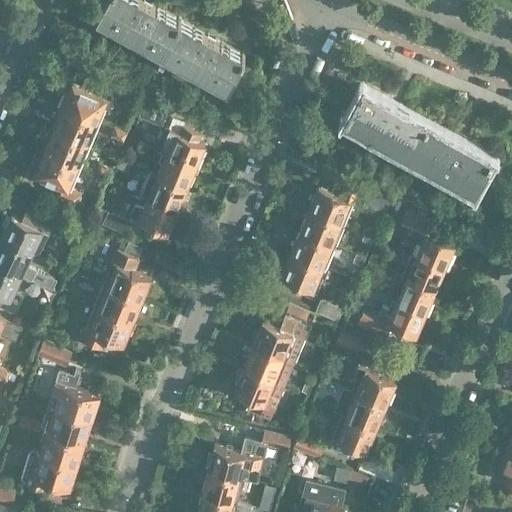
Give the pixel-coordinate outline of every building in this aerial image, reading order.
[(105,0),(97,15),(162,51),(180,19),(145,0),(105,0)] [(180,19),(162,51),(227,86),(244,54),(180,19)] [(61,104),(63,105),(99,120),(104,108),(109,110),(120,84),(98,74),(94,82),(85,78),(81,87),(73,83),(70,90),(67,89),(61,104)] [(345,116),(409,152),(427,120),(362,85),(345,116)] [(139,115),(162,124),(172,101),(149,92),(139,115)] [(63,105),(54,128),(89,143),(99,120),(63,105)] [(427,120),(409,152),(474,187),(492,155),(427,120)] [(165,153),(195,165),(205,142),(194,138),(197,130),(183,124),(180,132),(165,126),(161,137),(159,137),(155,147),(162,150),(159,158),(162,160),(165,153)] [(110,135),(123,141),(127,132),(114,127),(110,135)] [(44,149),(79,165),(89,143),(54,128),(44,149)] [(79,165),(44,149),(34,171),(58,182),(53,193),(76,204),(81,192),(69,187),(79,165)] [(123,151),(120,159),(131,163),(134,156),(123,151)] [(165,153),(162,160),(157,173),(156,175),(186,187),(195,165),(165,153)] [(120,159),(117,166),(128,171),(131,163),(120,159)] [(95,171),(108,177),(112,168),(99,162),(95,171)] [(137,193),(147,197),(177,210),(186,187),(156,175),(157,173),(147,170),(137,193)] [(316,184),(307,206),(343,222),(352,201),(356,203),(362,188),(336,177),(331,190),(316,184)] [(364,203),(385,212),(394,190),(373,181),(364,203)] [(177,210),(147,197),(143,205),(135,202),(130,215),(168,231),(177,210)] [(95,219),(129,233),(134,221),(100,206),(95,219)] [(307,206),(298,228),(334,244),(343,222),(307,206)] [(411,250),(444,264),(445,263),(447,264),(451,253),(449,252),(454,242),(430,231),(434,220),(404,207),(399,219),(414,225),(409,237),(416,240),(411,250)] [(5,227),(1,237),(31,252),(32,250),(35,251),(36,249),(40,251),(54,221),(26,208),(21,219),(11,214),(10,217),(7,216),(2,225),(5,227)] [(298,228),(289,250),(327,267),(327,266),(325,265),(334,244),(298,228)] [(361,239),(370,243),(373,235),(364,232),(361,239)] [(0,264),(21,274),(21,273),(50,287),(54,278),(36,270),(37,268),(29,264),(35,251),(32,250),(31,252),(1,237),(0,238),(0,264)] [(109,268),(104,281),(105,281),(104,282),(141,297),(150,275),(133,268),(138,256),(116,247),(111,259),(112,260),(109,267),(109,268)] [(373,247),(368,260),(375,263),(381,250),(373,247)] [(289,250),(279,273),(282,275),(297,281),(295,286),(294,289),(314,297),(327,267),(289,250)] [(444,264),(411,250),(402,273),(435,287),(444,264)] [(352,261),(362,265),(365,257),(356,253),(352,261)] [(368,260),(363,272),(370,275),(375,263),(368,260)] [(21,274),(0,264),(0,305),(13,312),(18,300),(11,296),(21,274)] [(70,267),(62,285),(74,290),(82,272),(70,267)] [(395,271),(386,293),(392,296),(392,297),(425,311),(435,287),(402,273),(395,271)] [(95,305),(132,319),(141,297),(104,282),(95,305)] [(425,311),(392,297),(388,307),(381,304),(376,316),(361,310),(356,322),(386,334),(391,323),(415,333),(420,323),(422,323),(427,312),(425,311)] [(317,309),(338,318),(342,307),(321,298),(317,309)] [(132,319),(95,305),(81,339),(102,348),(107,336),(122,342),(132,319)] [(0,333),(16,341),(23,327),(0,316),(0,333)] [(253,341),(294,358),(307,326),(283,316),(278,327),(261,320),(258,329),(255,328),(251,338),(253,339),(253,341)] [(335,341),(361,352),(365,340),(340,330),(335,341)] [(44,338),(37,352),(67,365),(73,350),(44,338)] [(242,366),(284,384),(294,358),(253,341),(242,366)] [(0,378),(3,380),(4,377),(7,378),(10,372),(7,370),(8,368),(0,364),(0,378)] [(355,391),(386,404),(396,380),(358,364),(354,375),(361,378),(356,390),(355,391)] [(284,384),(242,366),(242,367),(239,366),(235,377),(237,378),(233,389),(250,396),(245,407),(270,417),(284,384)] [(56,405),(90,416),(91,413),(94,414),(97,402),(95,401),(98,392),(75,385),(80,369),(75,367),(74,373),(58,368),(51,389),(60,392),(56,405)] [(343,384),(333,407),(342,411),(341,413),(376,427),(384,409),(386,404),(355,391),(356,390),(343,384)] [(40,425),(49,428),(82,439),(90,416),(56,405),(51,403),(51,404),(47,403),(40,425)] [(376,427),(341,413),(332,435),(331,434),(326,447),(348,456),(352,447),(363,452),(364,449),(366,450),(376,427)] [(17,425),(39,431),(40,425),(42,421),(21,415),(16,414),(15,418),(19,419),(17,425)] [(261,439),(261,440),(266,442),(289,447),(292,434),(264,427),(261,439)] [(49,428),(42,451),(75,462),(76,461),(75,461),(82,439),(49,428)] [(293,444),(319,455),(324,443),(298,432),(293,444)] [(208,451),(204,464),(207,465),(207,467),(241,476),(255,480),(266,442),(261,440),(261,439),(244,435),(240,451),(213,443),(211,452),(208,451)] [(511,451),(507,449),(497,472),(511,478),(511,485),(510,491),(511,491),(511,451)] [(75,462),(42,451),(38,464),(28,461),(23,477),(44,484),(46,477),(68,485),(71,475),(74,476),(77,465),(75,464),(75,462)] [(207,467),(200,490),(235,500),(241,476),(207,467)] [(342,511),(344,505),(341,504),(346,487),(306,477),(300,497),(305,498),(302,507),(309,508),(307,511),(342,511)] [(0,499),(14,500),(15,487),(0,485),(0,499)] [(194,511),(231,511),(235,500),(200,490),(194,511)] [(20,511),(21,501),(14,500),(0,499),(0,511),(20,511)]
